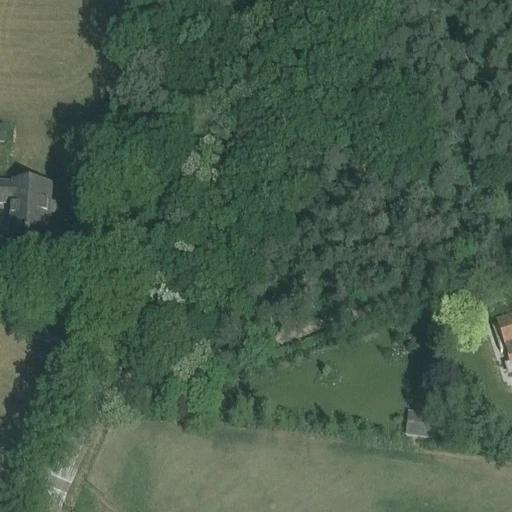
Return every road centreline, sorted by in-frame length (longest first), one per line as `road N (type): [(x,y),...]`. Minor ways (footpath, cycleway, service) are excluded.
road 1 (tertiary): [(46,511),(265,0)]
road 2 (track): [(99,387),(129,391),(174,381),(511,269)]
